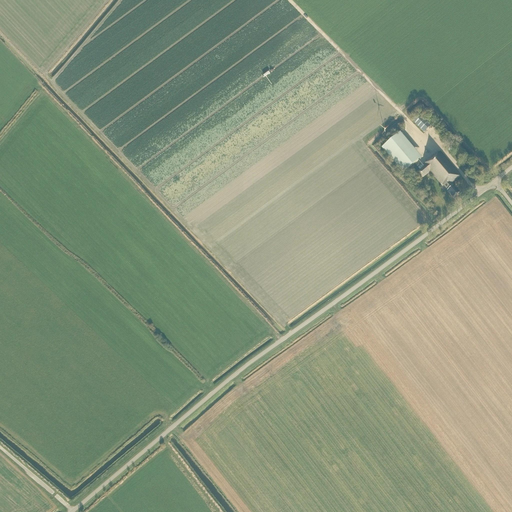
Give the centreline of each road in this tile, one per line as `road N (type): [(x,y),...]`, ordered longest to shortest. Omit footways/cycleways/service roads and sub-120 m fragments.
road 1 (unclassified): [(72,511),(233,376),(494,183)]
road 2 (track): [(405,118),(288,0)]
